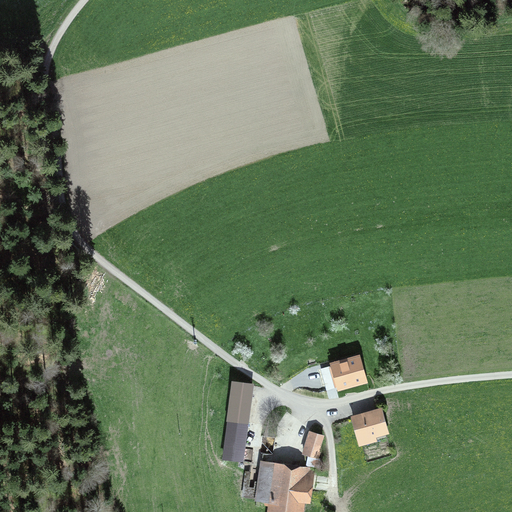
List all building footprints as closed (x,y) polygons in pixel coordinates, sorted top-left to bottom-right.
[(321,368),(327,390),(363,380),(357,358),(321,368)] [(234,382),(224,458),(242,460),(252,384),(234,382)] [(355,416),(361,438),(385,431),(379,410),(355,416)] [(318,469),(320,456),(315,456),(322,434),(310,430),(303,452),(305,452),(306,468),(318,469)] [(261,453),(259,475),(246,473),(243,495),(269,498),(267,511),(295,511),(298,489),(310,491),(313,470),(301,469),(301,466),(271,462),(272,454),(261,453)]
